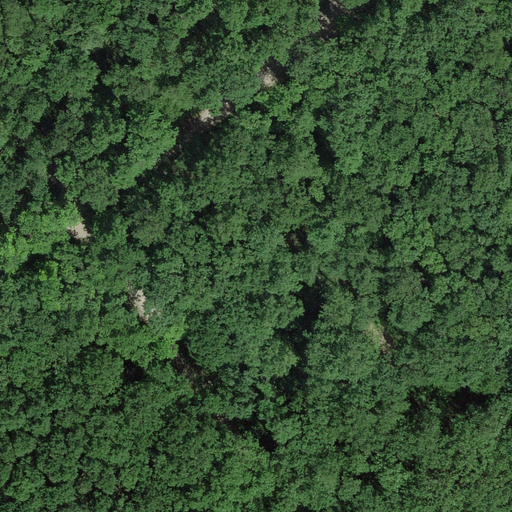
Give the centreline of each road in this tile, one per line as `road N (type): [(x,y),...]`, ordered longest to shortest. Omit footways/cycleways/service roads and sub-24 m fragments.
road 1 (track): [(0,268),(363,0)]
road 2 (track): [(80,213),(290,511)]
